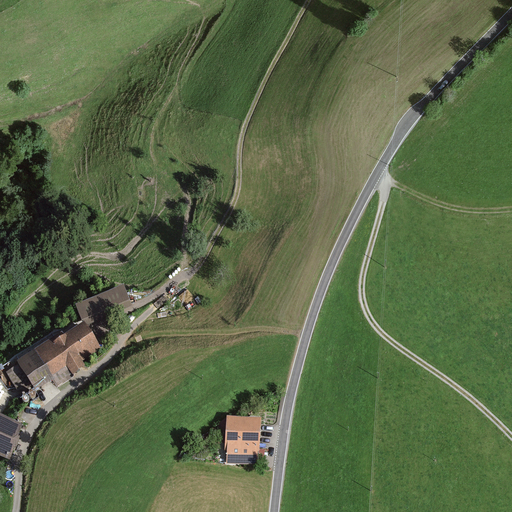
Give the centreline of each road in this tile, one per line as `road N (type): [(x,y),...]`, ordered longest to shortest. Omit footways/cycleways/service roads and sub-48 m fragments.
road 1 (unclassified): [(511,12),(409,121),(352,219),(293,383),(274,511)]
road 2 (track): [(511,438),(365,314),(360,289),(383,198),(375,176)]
road 3 (track): [(170,293),(202,260),(237,195),(247,121),(309,0)]
road 4 (track): [(170,293),(43,413),(22,456),(15,511)]
road 5 (track): [(123,342),(268,329),(306,335)]
road 6 (track): [(383,186),(438,206),(511,210)]
